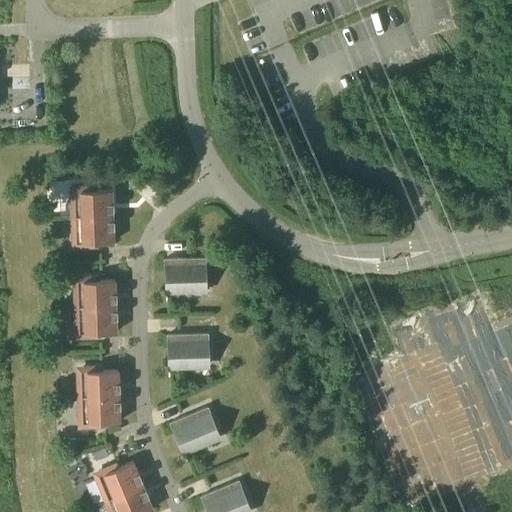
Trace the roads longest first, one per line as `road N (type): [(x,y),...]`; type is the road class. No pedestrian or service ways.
road 1 (residential): [(180,511),(150,438),(142,273),(146,238),(216,175)]
road 2 (residential): [(511,238),(366,259),(297,243),(216,175)]
road 3 (residential): [(216,175),(198,141),(185,28)]
road 4 (residential): [(185,28),(34,31)]
